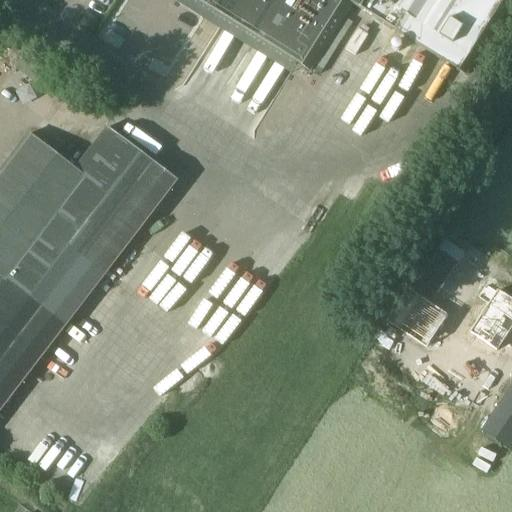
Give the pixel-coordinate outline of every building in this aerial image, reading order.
[(174,0),(289,71),(296,61),(310,70),(352,2),(457,68),(499,0),(174,0)] [(191,84),(205,42),(189,36),(174,78),(191,84)] [(237,42),(214,86),(227,93),(250,48),(237,42)] [(59,98),(72,81),(29,48),(15,66),(59,98)] [(150,79),(143,90),(191,119),(197,108),(150,79)] [(132,122),(123,132),(175,177),(184,167),(132,122)] [(0,167),(0,411),(176,182),(106,128),(74,170),(26,133),(0,167)] [(154,297),(180,248),(164,240),(138,289),(154,297)] [(437,290),(460,256),(440,243),(418,277),(437,290)] [(487,310),(472,335),(501,354),(511,337),(511,298),(502,292),(501,295),(489,288),(479,304),(487,310)] [(409,291),(389,321),(430,347),(450,319),(409,291)] [(200,322),(211,329),(213,327),(225,335),(244,308),(221,292),(200,322)] [(511,450),(511,448),(511,385),(481,430),(511,450)] [(32,469),(43,476),(52,462),(40,455),(32,469)] [(56,511),(65,511),(71,505),(52,490),(43,502),(56,511)]
